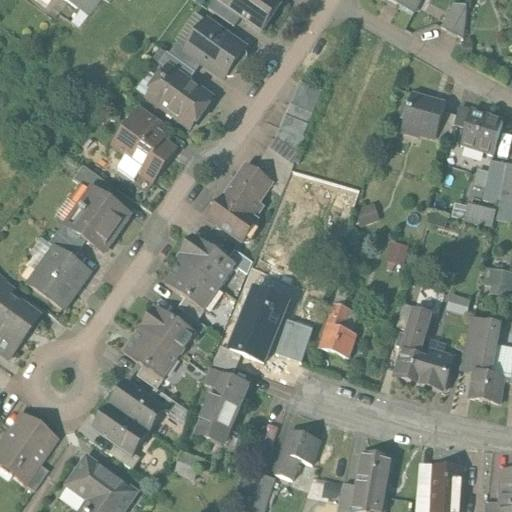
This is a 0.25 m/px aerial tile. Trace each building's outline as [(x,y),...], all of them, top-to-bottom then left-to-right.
[(241,21),(224,9),(226,5),(218,0),(216,0),(208,12),(234,30),(241,21)] [(229,0),(226,5),(224,9),(241,21),(254,30),(257,31),(260,29),(262,28),(263,25),(280,2),(276,0),(229,0)] [(419,0),(383,0),(412,15),(419,0)] [(466,9),(452,7),(439,31),(463,43),(466,9)] [(245,52),(205,26),(186,53),(185,55),(201,66),(225,82),(245,52)] [(201,66),(185,55),(186,53),(177,46),(169,58),(191,74),(195,76),(201,66)] [(169,58),(167,57),(159,68),(169,75),(170,74),(185,84),(191,74),(169,58)] [(185,84),(170,74),(169,75),(162,85),(160,84),(147,102),(190,132),(206,109),(205,109),(208,106),(209,103),(208,100),(185,84)] [(321,92),(299,83),(295,94),(317,103),(321,92)] [(317,103),(295,94),(289,106),(312,115),(317,103)] [(438,107),(425,104),(425,102),(411,98),(403,130),(420,134),(419,136),(435,140),(436,137),(442,115),(444,107),(439,105),(438,107)] [(312,115),(289,106),(284,118),(306,128),(312,115)] [(160,126),(140,112),(132,125),(136,127),(137,126),(152,137),(160,126)] [(487,118),(471,114),(461,148),(492,157),(501,125),(486,121),(487,118)] [(455,118),(442,115),(436,137),(449,141),(455,118)] [(306,128),(284,118),(280,130),(302,139),(306,128)] [(152,137),(137,126),(136,127),(117,155),(141,172),(138,176),(153,187),(176,154),(152,137)] [(302,139),(280,130),(274,142),(298,158),(305,140),(302,139)] [(294,168),(268,152),(251,178),(270,191),(270,192),(281,200),(294,168)] [(506,166),(491,163),(486,189),(501,192),(506,166)] [(511,166),(506,166),(501,192),(500,198),(511,200),(511,166)] [(111,189),(88,173),(79,186),(91,194),(92,193),(103,200),(111,189)] [(244,173),(210,222),(234,239),(236,237),(244,242),(256,224),(254,223),(262,210),(259,208),(270,192),(270,191),(251,178),(244,173)] [(103,200),(92,193),(91,194),(79,211),(81,213),(80,214),(82,215),(71,231),(70,233),(87,245),(103,257),(129,219),(103,200)] [(71,231),(65,227),(57,239),(80,255),(87,245),(70,233),(71,231)] [(80,255),(57,239),(49,250),(55,254),(56,253),(73,265),(80,255)] [(235,268),(199,243),(183,266),(219,291),(235,268)] [(73,265),(56,253),(55,254),(29,291),(63,315),(89,276),(73,265)] [(183,266),(181,265),(164,288),(184,302),(204,315),(219,291),(183,266)] [(0,284),(0,300),(6,305),(14,294),(0,284)] [(347,295),(338,292),(335,301),(344,304),(347,295)] [(255,295),(231,355),(241,359),(264,368),(288,308),(255,295)] [(6,305),(0,300),(0,361),(7,366),(21,346),(17,344),(32,323),(6,305)] [(204,315),(184,302),(178,311),(183,315),(197,325),(204,315)] [(176,325),(156,311),(140,334),(179,361),(193,339),(194,338),(176,325)] [(347,315),(332,311),(318,355),(346,364),(354,340),(342,336),(347,315)] [(453,364),(432,358),(431,364),(419,360),(431,318),(414,314),(395,380),(445,396),(450,381),(449,380),(453,364)] [(197,325),(183,315),(176,325),(194,338),(193,339),(197,342),(205,330),(197,325)] [(276,358),(301,367),(314,334),(288,325),(276,358)] [(501,331),(484,327),(479,355),(496,358),(501,331)] [(179,361),(140,334),(125,356),(144,370),(163,383),(179,361)] [(231,355),(221,351),(216,363),(237,371),(241,359),(231,355)] [(496,358),(479,355),(470,401),(501,407),(505,383),(492,380),(496,358)] [(237,371),(216,363),(212,374),(233,382),(237,371)] [(163,383),(144,370),(137,380),(155,393),(163,383)] [(233,382),(212,374),(207,387),(215,391),(197,436),(212,442),(217,430),(231,436),(250,389),(233,382)] [(125,397),(125,399),(124,398),(114,413),(150,438),(165,415),(148,403),(133,392),(132,392),(130,392),(128,393),(126,395),(125,397)] [(177,408),(155,393),(148,403),(165,415),(170,418),(177,408)] [(150,438),(114,413),(104,428),(101,431),(100,434),(101,438),(116,449),(134,461),(135,459),(150,438)] [(20,423),(0,451),(0,468),(25,486),(22,491),(23,492),(37,469),(53,446),(20,423)] [(319,446),(291,437),(276,481),(292,486),(299,465),(311,469),(319,446)] [(134,461),(116,449),(109,459),(132,474),(140,462),(135,459),(134,461)] [(200,464),(184,458),(180,469),(196,475),(200,464)] [(387,511),(395,464),(364,459),(359,491),(355,511),(387,511)] [(136,498),(87,464),(68,492),(96,511),(126,511),(128,510),(136,498)] [(48,477),(37,469),(23,492),(33,498),(48,477)] [(459,511),(462,472),(431,470),(430,492),(429,511),(459,511)] [(511,511),(511,475),(500,475),(498,508),(498,511),(511,511)] [(266,511),(276,485),(263,481),(252,511),(266,511)] [(326,498),(339,499),(340,486),(327,485),(326,498)] [(355,511),(359,491),(343,488),(338,511),(355,511)] [(429,511),(430,492),(416,492),(415,511),(429,511)]
